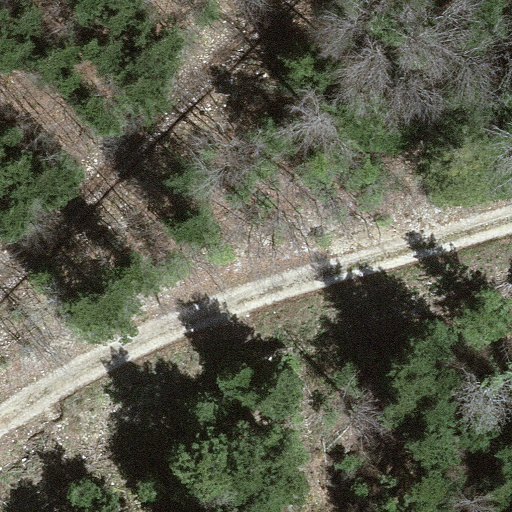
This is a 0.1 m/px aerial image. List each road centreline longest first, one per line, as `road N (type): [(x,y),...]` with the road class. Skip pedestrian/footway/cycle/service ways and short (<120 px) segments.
road 1 (track): [(0,465),(135,365),(511,236)]
road 2 (track): [(293,0),(0,316)]
